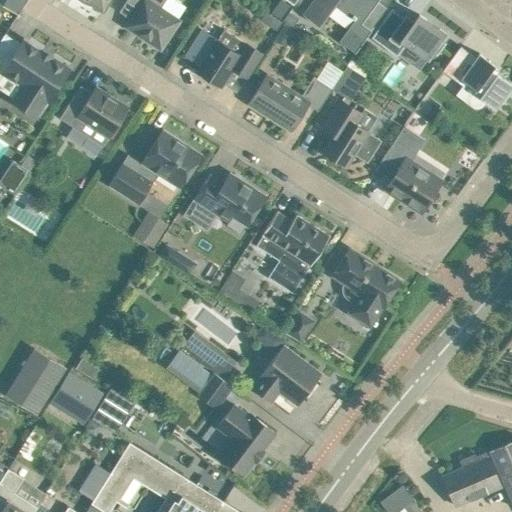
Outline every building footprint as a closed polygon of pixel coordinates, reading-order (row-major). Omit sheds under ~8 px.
[(0,0),(0,1),(16,12),(24,0),(0,0)] [(81,0),(84,2),(88,4),(91,5),(94,6),(98,6),(103,10),(108,0),(81,0)] [(178,21),(154,5),(156,0),(157,0),(159,1),(159,0),(126,0),(119,12),(131,19),(127,25),(160,47),(178,21)] [(283,0),(282,0),(274,13),(282,19),(292,6),(283,0)] [(313,0),(303,15),(319,26),(334,6),(354,20),(339,41),(355,52),(371,30),(362,23),(378,0),(313,0)] [(403,17),(392,9),(371,37),(397,56),(407,42),(428,58),(434,50),(437,53),(435,54),(437,55),(446,42),(445,41),(444,43),(440,41),(446,33),(419,14),(415,20),(405,13),(403,17)] [(268,11),(263,20),(279,30),(285,21),(268,11)] [(291,11),(285,18),(295,25),(300,18),(291,11)] [(286,23),(276,39),(288,46),(297,30),(286,23)] [(51,56),(50,57),(42,52),(42,51),(41,50),(41,51),(25,40),(22,44),(5,33),(0,40),(0,80),(5,73),(23,85),(13,100),(37,115),(68,69),(52,58),(52,57),(51,56)] [(239,55),(217,40),(197,71),(221,86),(232,68),(246,77),(261,53),(246,44),(239,55)] [(511,84),(497,73),(499,70),(494,66),(495,65),(479,53),(475,58),(461,47),(462,46),(461,46),(442,71),(443,72),(443,71),(458,82),(461,78),(476,89),(471,95),(470,99),(471,102),(473,105),(476,106),(480,106),(483,104),(485,100),(496,108),(500,102),(503,103),(510,93),(508,91),(511,85),(511,84)] [(351,58),(347,65),(365,77),(370,70),(351,58)] [(350,100),(365,77),(347,65),(332,88),(350,100)] [(318,111),(332,88),(313,76),(301,95),(267,74),(248,103),(291,130),(307,104),(318,111)] [(74,94),(59,118),(72,126),(66,136),(97,156),(109,136),(128,107),(96,86),(86,102),(74,94)] [(328,121),(323,128),(334,135),(324,151),(346,165),(354,152),(367,161),(380,140),(367,132),(377,117),(364,108),(361,113),(341,100),(328,121)] [(422,172),(424,168),(412,160),(425,139),(404,126),(376,169),(391,179),(387,186),(404,197),(401,201),(421,213),(426,204),(431,203),(435,196),(434,192),(440,183),(422,172)] [(180,187),(202,154),(163,129),(136,171),(122,162),(109,184),(139,203),(158,173),(180,187)] [(26,155),(19,165),(29,171),(35,161),(26,155)] [(194,199),(184,214),(206,228),(216,213),(220,207),(247,224),(266,195),(230,172),(223,183),(210,174),(194,199)] [(311,265),(330,235),(296,214),(292,220),(277,210),(262,234),(263,234),(256,245),(279,260),(270,273),(294,288),(309,264),(311,265)] [(150,211),(135,234),(155,247),(170,223),(150,211)] [(172,263),(179,253),(165,244),(158,254),(172,263)] [(384,307),(400,281),(349,248),(332,275),(345,283),(344,287),(344,291),(346,295),(349,297),(356,302),(349,311),(370,325),(382,306),(384,307)] [(300,340),(313,320),(300,312),(287,332),(300,340)] [(266,322),(255,336),(277,352),(284,344),(288,339),(266,322)] [(36,411),(64,363),(33,344),(5,393),(36,411)] [(297,404),(321,373),(284,344),(277,352),(259,376),(260,376),(252,387),(271,402),(279,391),(297,404)] [(227,354),(214,372),(225,380),(238,362),(227,354)] [(84,360),(78,370),(87,375),(93,365),(84,360)] [(70,369),(50,401),(57,405),(61,398),(88,415),(104,390),(70,369)] [(224,396),(232,385),(225,380),(214,372),(206,382),(224,396)] [(111,387),(92,418),(115,432),(135,402),(111,387)] [(0,402),(0,416),(10,421),(16,411),(0,402)] [(255,462),(264,450),(263,449),(275,433),(251,414),(249,416),(234,404),(217,427),(232,438),(219,455),(244,474),(254,461),(255,462)] [(93,419),(87,429),(97,435),(103,425),(93,419)] [(511,439),(489,449),(511,501),(511,439)] [(91,503),(105,511),(108,511),(105,510),(115,495),(119,497),(134,473),(178,500),(170,511),(217,511),(224,502),(239,511),(241,511),(129,442),(91,503)] [(455,506),(501,487),(486,451),(476,456),(474,453),(459,460),(462,466),(443,475),(455,506)] [(8,468),(5,472),(0,480),(0,511),(33,511),(37,506),(14,492),(23,477),(8,468)] [(403,484),(397,488),(404,498),(410,494),(403,484)] [(85,511),(105,511),(91,503),(85,511)]
